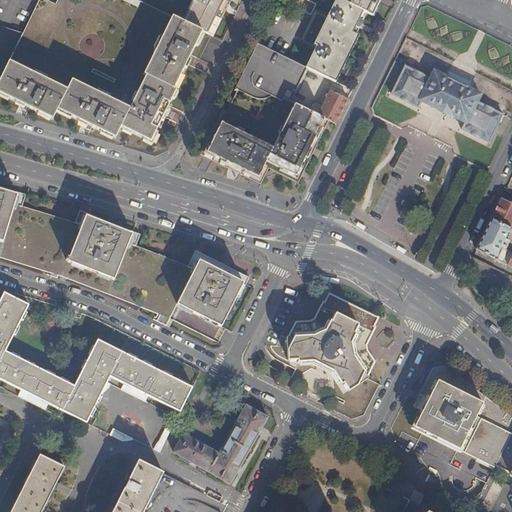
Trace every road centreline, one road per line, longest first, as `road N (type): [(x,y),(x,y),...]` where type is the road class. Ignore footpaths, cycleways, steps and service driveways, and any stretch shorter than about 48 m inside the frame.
road 1 (primary): [(8,164),(247,228),(298,222)]
road 2 (primary): [(8,164),(271,248)]
road 3 (secondary): [(298,222),(407,0)]
road 4 (residential): [(227,369),(94,304),(0,275)]
road 5 (residential): [(155,179),(175,156),(251,0)]
road 6 (primary): [(271,248),(365,265),(431,308)]
road 7 (primary): [(155,179),(0,133)]
road 8 (residential): [(511,154),(442,295)]
road 9 (residential): [(366,437),(227,369)]
road 10 (primary): [(298,222),(155,179)]
road 11 (primary): [(429,286),(337,232),(298,222)]
road 12 (residential): [(366,437),(431,308)]
road 13 (residential): [(271,248),(283,262),(227,369)]
